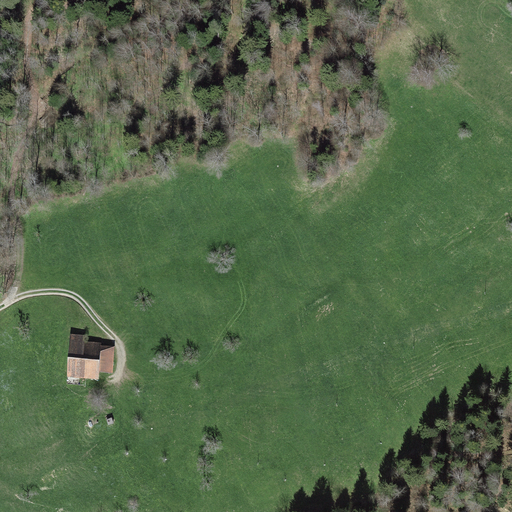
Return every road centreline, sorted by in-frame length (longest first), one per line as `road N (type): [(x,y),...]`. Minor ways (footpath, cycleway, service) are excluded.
road 1 (track): [(9,302),(22,266),(16,156),(38,105),(27,16)]
road 2 (track): [(0,309),(54,295),(81,303),(122,345)]
